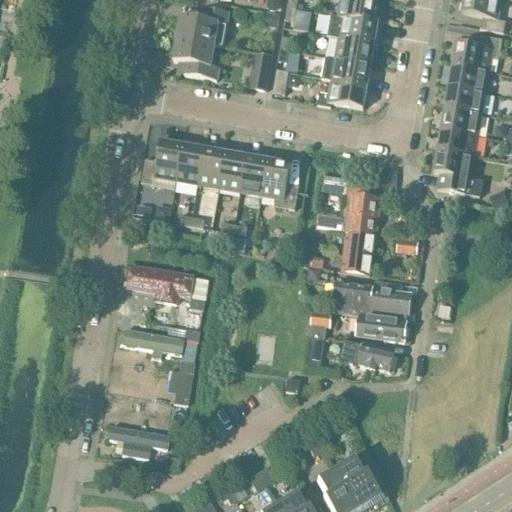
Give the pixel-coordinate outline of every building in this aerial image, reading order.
[(293,0),(289,0),(288,12),(296,13),(299,1),(293,0)] [(374,27),(374,25),(377,5),(346,0),(341,0),(338,20),(374,27)] [(502,2),(491,0),(465,0),(462,18),(482,21),(480,33),(504,37),(506,25),(498,24),(502,2)] [(178,43),(215,50),(215,49),(223,51),(229,17),(204,12),(202,24),(181,20),(178,43)] [(296,13),(288,12),(286,24),(294,26),(296,13)] [(374,27),(338,20),(331,19),(327,40),(339,42),(375,49),(379,26),(374,25),(374,27)] [(453,70),(489,76),(491,62),(499,64),(503,43),(479,39),(477,51),(457,47),(453,70)] [(283,41),(280,54),(289,56),(291,42),(283,41)] [(339,42),(335,64),(371,70),(375,49),(339,42)] [(211,71),(215,50),(178,43),(174,65),(187,68),(185,79),(217,85),(219,72),(211,71)] [(280,54),(278,66),(287,67),(289,56),(280,54)] [(267,96),(273,60),(254,57),(248,92),(267,96)] [(326,62),(322,83),(332,85),(367,91),(371,70),(335,64),(326,62)] [(485,98),(489,76),(453,70),(450,92),(485,98)] [(289,76),(277,74),(273,97),(285,99),(289,76)] [(363,113),(367,91),(332,85),(330,98),(320,96),(317,109),(331,112),(332,108),(363,113)] [(481,119),(485,98),(450,92),(446,113),(481,119)] [(478,140),(481,119),(446,113),(442,134),(478,140)] [(478,140),(442,134),(439,155),(474,161),(478,140)] [(177,185),(183,150),(161,146),(157,166),(146,164),(142,187),(154,189),(155,182),(177,185)] [(183,150),(177,185),(198,189),(205,154),(183,150)] [(205,154),(198,189),(220,193),(226,157),(205,154)] [(470,182),(474,161),(439,155),(435,178),(441,179),(438,194),(480,201),(483,184),(470,182)] [(226,157),(220,193),(241,197),(247,161),(226,157)] [(262,200),(268,165),(247,161),(241,197),(262,200)] [(291,169),(268,165),(262,200),(276,203),(275,211),(295,214),(299,190),(288,188),(291,169)] [(348,187),(341,236),(346,237),(374,241),(377,221),(380,202),(366,200),(368,190),(348,187)] [(191,230),(193,222),(180,220),(179,228),(191,230)] [(205,224),(193,222),(191,230),(204,233),(205,224)] [(223,228),(221,235),(234,238),(235,230),(223,228)] [(235,230),(234,238),(246,240),(247,232),(235,230)] [(370,279),(374,241),(346,237),(342,276),(370,279)] [(398,256),(417,259),(419,246),(399,244),(398,256)] [(189,286),(133,277),(130,299),(185,308),(189,286)] [(373,293),(369,320),(407,326),(411,298),(383,294),(384,285),(374,284),(373,293)] [(332,315),(359,319),(369,320),(373,293),(335,288),(332,315)] [(204,305),(190,302),(189,313),(203,315),(204,305)] [(183,318),(128,309),(124,331),(180,340),(183,318)] [(359,319),(356,341),(379,343),(405,347),(407,326),(369,320),(359,319)] [(199,336),(185,334),(183,345),(198,347),(199,336)] [(179,350),(123,342),(119,364),(175,373),(179,350)] [(344,345),(340,365),(343,366),(367,372),(367,375),(368,375),(368,372),(376,374),(375,377),(376,377),(377,374),(390,377),(395,356),(348,346),(344,345)] [(194,368),(180,366),(179,376),(193,379),(194,368)] [(172,381),(116,373),(113,395),(168,404),(172,381)] [(299,386),(287,384),(285,396),(297,398),(299,386)] [(188,410),(189,400),(175,397),(174,408),(188,410)] [(166,412),(111,403),(107,426),(163,434),(166,412)] [(183,442),(184,431),(170,429),(169,439),(183,442)] [(162,444),(106,435),(103,457),(158,466),(162,444)] [(315,444),(323,457),(332,451),(324,439),(315,444)] [(323,457),(315,444),(306,450),(314,462),(323,457)] [(178,473),(179,463),(165,460),(163,471),(178,473)] [(334,476),(356,511),(362,511),(379,502),(364,478),(361,480),(352,465),(334,476)] [(258,479),(266,491),(275,486),(267,473),(258,479)] [(327,511),(356,511),(334,476),(316,486),(325,501),(322,503),(327,511)] [(266,491),(258,479),(249,484),(256,497),(266,491)] [(302,511),(295,500),(277,510),(277,511),(302,511)]
